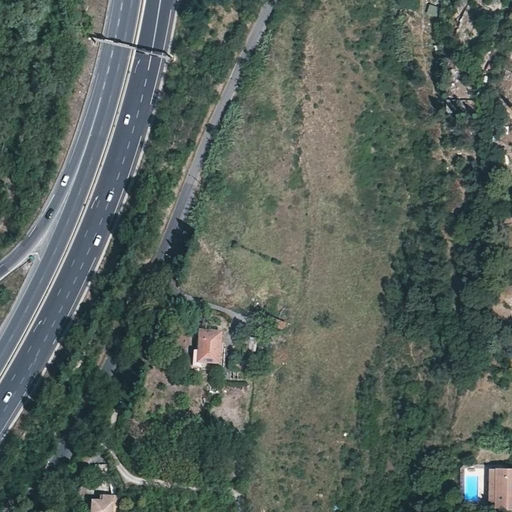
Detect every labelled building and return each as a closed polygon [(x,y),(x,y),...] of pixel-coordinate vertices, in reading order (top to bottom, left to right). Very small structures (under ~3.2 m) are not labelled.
[(261,320),(261,322),(284,331),(287,323),(263,314),(261,320)] [(220,363),(222,332),(199,331),(197,362),(220,363)] [(231,369),(248,371),(251,335),(245,335),(243,361),(232,360),(231,369)] [(498,469),(497,502),(497,508),(509,508),(509,510),(511,509),(511,468),(498,468),(498,469)] [(102,496),(102,501),(92,501),(91,511),(118,511),(119,511),(117,497),(102,496)]
